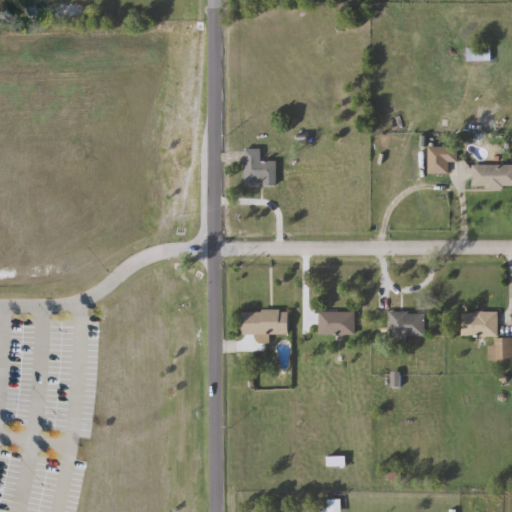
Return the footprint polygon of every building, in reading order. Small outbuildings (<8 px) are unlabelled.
[(469,61),(469,48),(486,48),(486,61),(469,61)] [(458,162),(449,162),(449,173),(430,173),(430,147),(458,147),(458,162)] [(246,150),(264,150),(264,161),(278,161),(278,186),(246,186),(246,150)] [(511,188),(474,188),(474,165),(511,165),(511,188)] [(243,334),(244,311),(291,311),(290,335),(243,334)] [(357,312),(357,335),(320,335),(320,312),(357,312)] [(426,337),(391,337),(391,313),(426,313),(426,337)]
